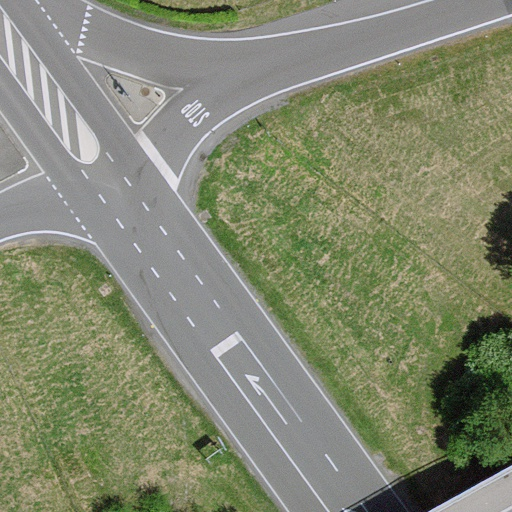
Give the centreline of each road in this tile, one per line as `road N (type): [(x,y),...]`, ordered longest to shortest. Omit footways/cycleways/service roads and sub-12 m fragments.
road 1 (secondary): [(349,511),(122,200)]
road 2 (motorway): [(255,72),(176,60),(0,4)]
road 3 (motorway): [(489,0),(255,72)]
road 4 (secondary): [(122,200),(0,29)]
road 5 (motorway): [(255,72),(190,113),(122,200)]
road 6 (motorway): [(122,200),(39,204),(0,217)]
